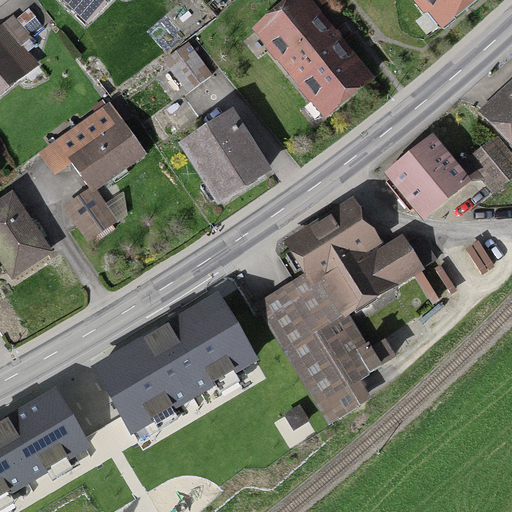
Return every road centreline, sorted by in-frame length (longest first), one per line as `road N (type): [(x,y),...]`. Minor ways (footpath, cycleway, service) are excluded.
road 1 (secondary): [(0,385),(302,195),(434,96),(511,24)]
road 2 (track): [(341,166),(398,225),(435,233),(511,229)]
